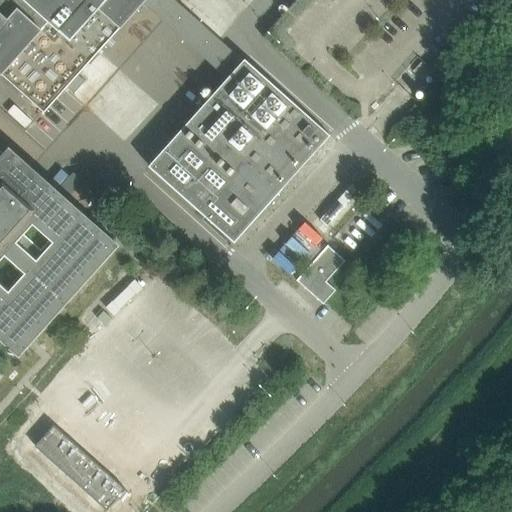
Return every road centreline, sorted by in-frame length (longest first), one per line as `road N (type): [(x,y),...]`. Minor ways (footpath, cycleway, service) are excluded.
road 1 (unclassified): [(217,511),(418,305),(511,184)]
road 2 (unknown): [(180,432),(150,457),(132,457),(50,392)]
